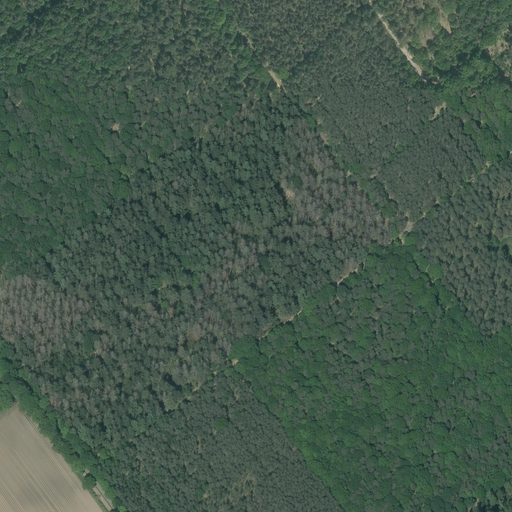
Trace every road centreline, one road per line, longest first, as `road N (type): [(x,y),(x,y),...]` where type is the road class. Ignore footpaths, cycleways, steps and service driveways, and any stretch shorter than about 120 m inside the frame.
road 1 (track): [(279,427),(233,365),(242,357),(123,189),(284,79)]
road 2 (track): [(284,79),(477,346)]
road 3 (track): [(477,346),(307,468)]
road 4 (track): [(4,30),(123,189)]
road 5 (track): [(0,362),(110,511)]
road 6 (track): [(127,194),(119,201),(94,189),(28,188),(0,169)]
road 7 (track): [(374,0),(284,79)]
